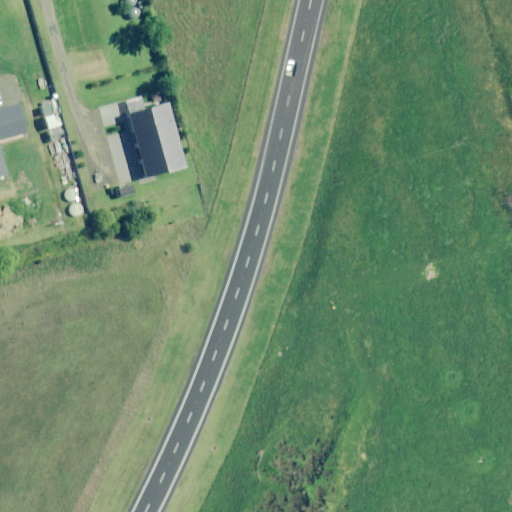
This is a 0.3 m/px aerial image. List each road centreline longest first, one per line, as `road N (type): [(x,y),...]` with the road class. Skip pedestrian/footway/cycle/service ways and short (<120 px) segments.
road 1 (primary): [(311,0),(237,289),(145,511)]
road 2 (unknown): [(237,511),(387,285),(511,219)]
road 3 (unknown): [(511,265),(416,316),(284,511)]
